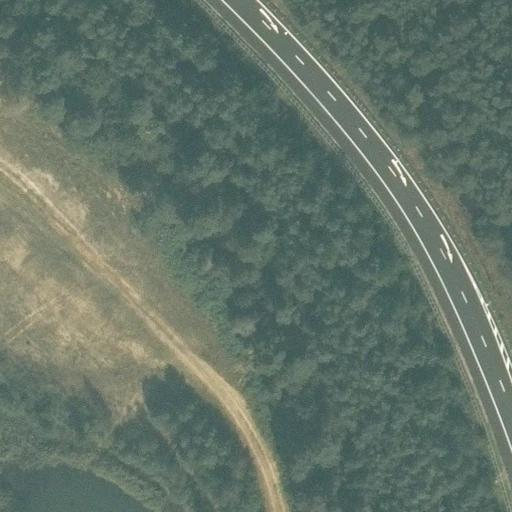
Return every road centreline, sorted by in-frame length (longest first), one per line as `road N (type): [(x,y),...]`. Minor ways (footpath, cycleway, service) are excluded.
road 1 (motorway): [(255,0),(396,162),(457,251),(511,372)]
road 2 (track): [(0,192),(177,342),(226,394),(280,511)]
